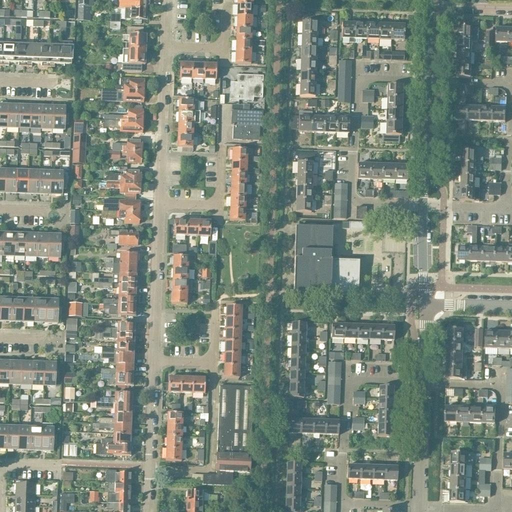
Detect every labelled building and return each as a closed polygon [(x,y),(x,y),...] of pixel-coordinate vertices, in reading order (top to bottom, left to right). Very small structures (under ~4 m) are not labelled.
[(130,9),(146,10),(146,0),(124,0),(125,4),(131,4),(130,9)] [(252,17),(252,5),(237,5),(236,17),(252,17)] [(78,16),(78,21),(87,22),(87,16),(87,8),(78,8),(78,16)] [(146,21),(146,10),(130,9),(120,9),(120,15),(120,20),(146,21)] [(120,15),(111,15),(110,23),(120,24),(120,20),(120,15)] [(251,29),(252,17),(236,17),(236,29),(251,29)] [(322,36),(322,23),(302,22),(301,35),(317,36),(322,36)] [(366,25),(366,40),(378,40),(379,25),(374,25),(374,23),(367,23),(367,25),(366,25)] [(379,25),(378,40),(391,41),(392,26),(386,25),(386,23),(380,23),(380,25),(379,25)] [(354,24),(341,24),(341,39),(348,39),(348,43),(353,44),(354,24)] [(360,44),(361,42),(361,40),(366,40),(366,25),(354,24),(353,44),(354,44),(360,44)] [(404,41),(404,26),(392,26),(391,41),(404,41)] [(125,50),(145,51),(146,36),(142,36),(143,29),(127,28),(126,36),(129,36),(129,44),(126,44),(125,50)] [(478,41),(478,28),(458,28),(457,41),(472,41),(478,41)] [(251,41),(251,29),(236,29),(236,40),(251,41)] [(508,44),(509,29),(496,29),(495,43),(508,44)] [(317,40),(317,36),(301,35),(301,48),(316,49),(316,48),(323,48),(321,48),(322,40),(317,40)] [(251,53),(251,41),(236,40),(235,52),(251,53)] [(471,54),(472,41),(457,41),(457,53),(471,54)] [(60,47),(59,65),(63,65),(63,69),(71,69),(72,43),(60,42),(60,47)] [(13,63),(14,46),(2,45),(1,66),(8,67),(8,63),(13,63)] [(25,67),(25,46),(14,46),(13,63),(18,64),(18,67),(25,67)] [(36,64),(37,46),(25,46),(25,67),(31,67),(32,64),(36,64)] [(47,68),(48,47),(37,46),(36,64),(41,65),(40,68),(47,68)] [(59,65),(60,47),(48,47),(47,68),(54,68),(54,65),(59,65)] [(316,60),(316,49),(301,48),(300,60),(316,60)] [(123,50),(122,72),(125,72),(141,73),(141,65),(144,65),(145,51),(125,50),(123,50)] [(250,65),(251,53),(235,52),(235,65),(250,65)] [(471,66),(471,54),(457,53),(457,65),(471,66)] [(315,73),(316,60),(300,60),(300,72),(315,73)] [(191,80),(192,65),(180,64),(179,79),(191,80)] [(203,80),(204,65),(192,65),(191,80),(203,80)] [(204,65),(203,80),(215,81),(216,65),(204,65)] [(470,78),(471,66),(457,65),(456,78),(470,78)] [(315,86),(315,73),(300,72),(300,85),(315,86)] [(253,76),(236,76),(237,76),(236,83),(230,83),(229,101),(253,102),(253,101),(253,99),(261,99),(262,99),(262,77),(257,76),(256,76),(256,77),(253,77),(253,76)] [(115,91),(143,92),(144,81),(129,80),(129,79),(119,79),(119,86),(115,86),(115,91)] [(314,98),(315,86),(300,85),(299,97),(314,98)] [(402,99),(402,86),(387,86),(386,99),(402,99)] [(115,91),(109,90),(106,90),(106,95),(128,96),(128,103),(143,103),(143,92),(115,91)] [(349,104),(349,97),(337,96),(337,104),(349,104)] [(401,111),(402,99),(386,99),(386,111),(401,111)] [(194,101),(187,100),(178,100),(178,112),(193,112),(194,101)] [(18,129),(19,107),(7,107),(6,129),(18,129)] [(29,129),(30,107),(19,107),(18,129),(29,129)] [(41,130),(41,108),(30,107),(29,129),(41,130)] [(467,122),(468,107),(455,107),(455,121),(467,122)] [(480,122),(480,108),(468,107),(467,122),(480,122)] [(52,130),(53,108),(41,108),(41,130),(52,130)] [(53,108),(52,130),(64,131),(64,125),(68,125),(69,115),(65,115),(65,109),(53,108)] [(492,123),(493,108),(480,108),(480,122),(492,123)] [(505,123),(505,109),(493,108),(492,123),(505,123)] [(104,121),(142,122),(143,111),(128,111),(127,117),(104,116),(104,121)] [(401,124),(401,111),(386,111),(385,123),(401,124)] [(199,113),(193,112),(178,112),(178,124),(193,125),(199,125),(199,113)] [(262,127),(262,113),(231,112),(231,126),(232,126),(232,127),(233,127),(232,141),(258,142),(259,127),(262,127)] [(298,118),(298,133),(311,133),(311,118),(311,113),(299,113),(298,118)] [(323,134),(323,118),(311,118),(311,133),(323,134)] [(335,134),(336,119),(323,118),(323,134),(335,134)] [(348,134),(349,119),(336,119),(335,134),(348,134)] [(73,120),(73,135),(81,135),(82,121),(73,120)] [(142,122),(104,121),(103,121),(103,128),(121,129),(121,126),(127,127),(127,133),(142,134),(142,122)] [(382,136),(382,143),(399,144),(399,138),(399,136),(400,136),(401,124),(385,123),(385,135),(382,135),(382,136)] [(193,136),(193,125),(178,124),(177,135),(193,136)] [(192,149),(193,136),(177,135),(177,148),(192,149)] [(85,151),(85,138),(73,137),(73,150),(85,151)] [(112,152),(121,152),(141,153),(142,142),(127,141),(126,145),(112,144),(112,152)] [(84,164),(85,151),(73,150),(72,164),(84,164)] [(231,162),(247,162),(247,150),(232,150),(231,162)] [(476,164),(476,152),(462,151),(461,164),(476,164)] [(141,164),(141,153),(121,152),(120,157),(126,157),(126,163),(141,164)] [(297,154),(297,161),(311,162),(311,154),(297,154)] [(246,174),(247,162),(231,162),(231,174),(246,174)] [(312,176),(312,163),(297,163),(296,175),(312,176)] [(475,177),(476,164),(461,164),(461,177),(475,177)] [(370,165),(357,165),(357,180),(369,181),(370,165)] [(382,181),(382,166),(370,165),(369,181),(382,181)] [(394,181),(394,166),(382,166),(382,181),(394,181)] [(407,182),(407,166),(394,166),(394,181),(407,182)] [(118,175),(107,175),(107,182),(140,183),(140,172),(126,171),(126,172),(124,172),(122,172),(121,174),(120,176),(118,176),(118,175)] [(16,194),(16,172),(5,172),(4,194),(16,194)] [(27,194),(28,172),(16,172),(16,194),(27,194)] [(38,195),(39,173),(28,172),(27,194),(38,195)] [(50,195),(50,173),(39,173),(38,195),(50,195)] [(50,173),(50,195),(62,196),(62,190),(66,190),(66,180),(62,180),(62,174),(50,173)] [(246,186),(246,174),(231,174),(230,186),(246,186)] [(311,188),(312,176),(296,175),(296,188),(311,188)] [(475,189),(475,177),(461,177),(460,189),(475,189)] [(119,194),(140,194),(140,183),(107,182),(107,189),(119,189),(119,194)] [(245,198),(246,186),(230,186),(230,198),(245,198)] [(311,201),(311,188),(296,188),(296,200),(311,201)] [(474,202),(475,189),(460,189),(460,202),(474,202)] [(245,210),(245,198),(230,198),(229,209),(245,210)] [(310,213),(311,201),(296,200),(295,213),(310,213)] [(109,212),(119,213),(139,214),(139,202),(104,201),(104,212),(109,212)] [(355,220),(365,221),(366,208),(356,208),(355,220)] [(244,222),(245,210),(229,209),(229,221),(244,222)] [(124,224),(139,225),(139,214),(119,213),(109,212),(104,212),(104,213),(102,212),(102,219),(124,220),(124,224)] [(70,213),(70,225),(78,225),(78,213),(70,213)] [(186,237),(186,221),(174,221),(173,236),(186,237)] [(198,237),(198,222),(186,221),(186,237),(198,237)] [(198,222),(198,237),(210,238),(210,222),(198,222)] [(349,222),(348,230),(365,231),(365,223),(349,222)] [(332,229),(295,227),(293,294),(357,296),(359,262),(331,261),(332,229)] [(136,247),(136,245),(138,244),(138,241),(136,240),(137,233),(108,232),(108,238),(118,238),(118,246),(136,247)] [(13,257),(14,235),(3,235),(2,257),(13,257)] [(25,258),(25,236),(14,235),(13,257),(25,258)] [(36,258),(37,236),(25,236),(25,258),(36,258)] [(47,258),(48,236),(37,236),(36,258),(47,258)] [(48,236),(47,258),(59,259),(60,253),(64,253),(64,243),(60,243),(60,237),(48,236)] [(496,263),(496,249),(496,245),(484,245),(484,249),(483,263),(496,263)] [(470,262),(471,248),(459,248),(458,262),(470,262)] [(483,263),(484,249),(471,248),(470,262),(483,263)] [(508,264),(508,249),(496,249),(496,263),(508,264)] [(113,264),(136,265),(136,262),(137,262),(138,255),(120,254),(119,259),(105,259),(105,264),(113,264)] [(188,257),(185,257),(173,257),(172,269),(188,269),(188,257)] [(136,269),(136,265),(113,264),(105,264),(104,269),(119,270),(119,275),(137,275),(137,269),(136,269)] [(187,281),(188,269),(172,269),(172,281),(187,281)] [(137,282),(137,275),(119,275),(112,275),(112,280),(98,279),(98,284),(135,286),(135,282),(137,282)] [(187,293),(187,281),(172,281),(171,293),(187,293)] [(75,294),(76,284),(68,283),(67,293),(75,294)] [(135,289),(135,286),(98,284),(98,289),(118,290),(118,295),(136,296),(136,289),(135,289)] [(186,305),(187,293),(171,293),(171,305),(186,305)] [(136,303),(136,296),(118,295),(118,301),(103,300),(103,305),(134,306),(135,303),(136,303)] [(0,321),(11,322),(12,300),(0,300),(0,305),(0,321)] [(22,322),(23,300),(12,300),(11,322),(22,322)] [(34,323),(34,301),(23,300),(22,322),(34,323)] [(45,323),(46,301),(34,301),(34,323),(45,323)] [(46,301),(45,323),(57,324),(57,318),(61,318),(61,308),(58,308),(58,302),(46,301)] [(69,304),(68,317),(80,317),(81,305),(69,304)] [(103,305),(102,310),(109,311),(109,316),(117,316),(135,317),(136,310),(134,310),(134,306),(103,305)] [(225,318),(241,319),(241,307),(226,306),(225,318)] [(240,331),(241,319),(225,318),(225,330),(240,331)] [(66,333),(74,333),(75,320),(66,319),(66,333)] [(102,334),(133,335),(133,332),(135,332),(135,325),(117,324),(117,329),(102,329),(102,334)] [(305,337),(305,324),(291,324),(291,336),(305,337)] [(343,340),(344,325),(331,325),(331,339),(343,340)] [(356,340),(356,326),(344,325),(343,340),(356,340)] [(368,341),(369,326),(356,326),(356,340),(368,341)] [(381,341),(381,327),(369,326),(368,341),(381,341)] [(381,327),(381,341),(393,342),(394,327),(381,327)] [(463,343),(463,330),(448,329),(447,342),(463,343)] [(240,343),(240,331),(225,330),(224,342),(240,343)] [(497,350),(498,331),(498,333),(493,333),(493,331),(485,331),(485,349),(497,350)] [(510,350),(510,332),(510,333),(506,333),(506,331),(498,331),(497,350),(510,350)] [(133,339),(133,335),(102,334),(101,339),(117,340),(117,345),(134,346),(135,339),(133,339)] [(305,349),(305,337),(291,336),(290,349),(305,349)] [(239,355),(240,343),(224,342),(224,354),(239,355)] [(462,355),(463,343),(447,342),(447,354),(462,355)] [(134,352),(134,346),(117,345),(116,350),(101,349),(100,354),(133,356),(133,352),(134,352)] [(304,362),(305,349),(290,349),(290,361),(304,362)] [(100,354),(100,360),(107,360),(107,365),(134,366),(134,359),(132,359),(133,356),(100,354)] [(239,367),(239,355),(224,354),(224,366),(239,367)] [(462,367),(462,355),(447,354),(446,367),(462,367)] [(304,374),(304,362),(290,361),(289,374),(304,374)] [(0,384),(9,385),(9,363),(0,362),(0,384)] [(20,386),(21,364),(9,363),(9,385),(20,386)] [(31,386),(32,364),(21,364),(20,386),(31,386)] [(43,386),(44,364),(32,364),(31,386),(43,386)] [(44,364),(43,386),(55,387),(55,381),(59,381),(59,371),(55,371),(56,365),(44,364)] [(107,365),(116,366),(115,371),(100,370),(100,375),(132,376),(132,373),(133,373),(134,366),(107,365)] [(239,379),(239,367),(224,366),(223,378),(239,379)] [(461,380),(462,367),(446,367),(446,380),(461,380)] [(303,387),(304,374),(289,374),(289,386),(303,387)] [(132,380),(132,376),(100,375),(100,380),(108,380),(108,386),(133,387),(133,380),(132,380)] [(180,394),(180,378),(168,378),(168,393),(180,394)] [(192,394),(193,379),(180,378),(180,394),(192,394)] [(193,379),(192,394),(204,394),(205,379),(193,379)] [(303,399),(303,387),(289,386),(288,399),(303,399)] [(393,388),(379,387),(378,400),(392,400),(393,388)] [(95,404),(131,405),(131,402),(132,402),(133,395),(115,394),(114,399),(95,398),(95,404)] [(392,413),(392,400),(378,400),(378,412),(392,413)] [(131,409),(131,405),(95,404),(95,409),(114,410),(114,414),(132,415),(132,409),(131,409)] [(457,423),(457,408),(445,408),(444,423),(457,423)] [(469,424),(470,408),(457,408),(457,423),(469,424)] [(482,424),(482,409),(470,408),(469,424),(482,424)] [(495,425),(495,409),(482,409),(482,424),(495,425)] [(392,425),(392,413),(378,412),(377,425),(392,425)] [(182,414),(179,414),(167,413),(167,426),(182,426),(182,414)] [(132,422),(132,415),(114,414),(113,420),(98,420),(98,424),(130,426),(130,422),(132,422)] [(300,435),(301,421),(288,420),(287,434),(300,435)] [(312,435),(313,421),(301,421),(300,435),(312,435)] [(325,436),(326,421),(313,421),(312,435),(325,436)] [(338,436),(338,422),(326,421),(325,436),(338,436)] [(131,429),(130,429),(130,426),(98,424),(97,430),(113,430),(113,435),(131,436),(131,429)] [(391,438),(392,425),(377,425),(377,437),(391,438)] [(181,438),(182,426),(167,426),(166,438),(181,438)] [(18,450),(18,428),(7,428),(6,450),(18,450)] [(29,451),(30,429),(18,428),(18,450),(29,451)] [(40,451),(41,429),(30,429),(29,451),(40,451)] [(41,429),(40,451),(52,452),(53,446),(56,446),(57,436),(53,436),(53,430),(41,429)] [(113,440),(100,440),(100,445),(129,446),(129,443),(131,443),(131,436),(113,435),(113,440)] [(181,450),(181,438),(166,438),(166,450),(181,450)] [(131,450),(129,450),(129,446),(100,445),(95,445),(95,455),(130,457),(131,450)] [(74,457),(75,447),(63,447),(62,457),(74,457)] [(181,462),(181,450),(166,450),(165,462),(181,462)] [(451,466),(466,466),(472,466),(473,454),(451,453),(451,466)] [(202,486),(231,487),(232,473),(249,474),(250,456),(216,455),(216,472),(216,476),(203,476),(202,486)] [(511,455),(504,455),(503,470),(511,470),(511,455)] [(300,477),(301,465),(286,464),(286,477),(300,477)] [(359,481),(359,466),(347,466),(346,480),(359,481)] [(371,481),(372,467),(359,466),(359,481),(371,481)] [(466,479),(466,466),(451,466),(451,479),(466,479)] [(384,482),(384,467),(372,467),(371,481),(384,482)] [(396,482),(397,468),(384,467),(384,482),(396,482)] [(104,484),(106,484),(129,485),(130,474),(120,474),(114,474),(114,471),(105,471),(104,484)] [(300,490),(300,477),(286,477),(285,489),(300,490)] [(465,491),(466,479),(451,479),(450,491),(465,491)] [(15,495),(34,496),(35,484),(16,484),(15,495)] [(102,494),(107,494),(114,494),(129,495),(129,485),(106,484),(106,489),(103,489),(102,494)] [(299,502),(300,490),(285,489),(285,502),(299,502)] [(187,502),(217,503),(217,496),(209,496),(202,493),(197,493),(197,492),(187,491),(187,502)] [(465,504),(465,491),(450,491),(450,503),(465,504)] [(89,493),(89,503),(93,503),(97,504),(97,493),(89,493)] [(106,504),(114,504),(129,505),(129,495),(114,494),(107,494),(106,504)] [(34,507),(34,496),(15,495),(15,507),(34,507)] [(216,507),(217,503),(187,502),(186,511),(199,511),(208,511),(208,507),(216,507)] [(298,511),(299,502),(285,502),(284,511),(298,511)]
